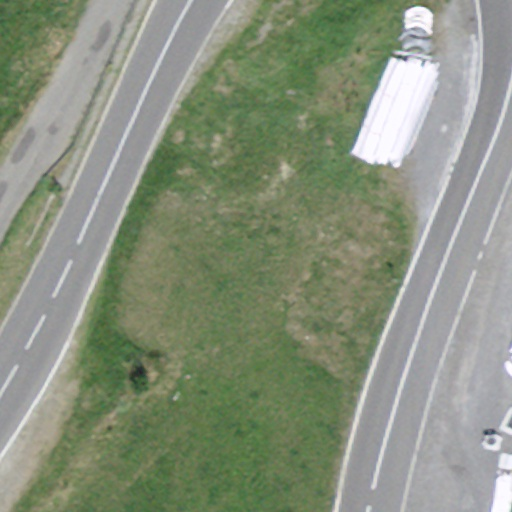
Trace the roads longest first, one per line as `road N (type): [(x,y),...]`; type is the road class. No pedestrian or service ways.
road 1 (tertiary): [(367,511),(396,405),(511,87)]
road 2 (tertiary): [(190,0),(67,272),(0,395)]
road 3 (unclassified): [(101,0),(0,192)]
